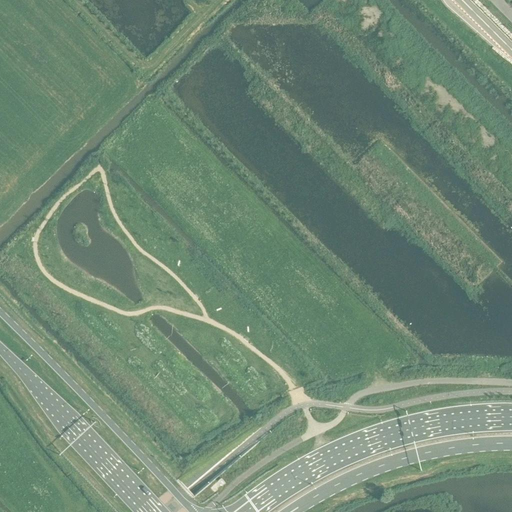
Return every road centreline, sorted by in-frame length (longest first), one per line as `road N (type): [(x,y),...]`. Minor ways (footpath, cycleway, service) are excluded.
road 1 (primary): [(511,417),(383,437),(310,468),(246,511)]
road 2 (secondary): [(192,511),(0,312)]
road 3 (primary): [(291,511),(403,458),(511,443)]
road 4 (secondary): [(0,349),(150,511)]
